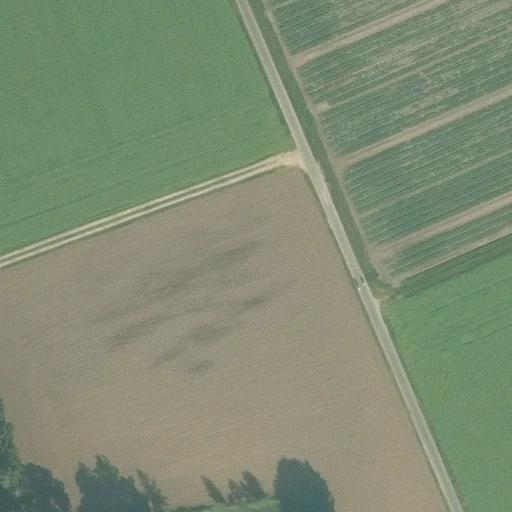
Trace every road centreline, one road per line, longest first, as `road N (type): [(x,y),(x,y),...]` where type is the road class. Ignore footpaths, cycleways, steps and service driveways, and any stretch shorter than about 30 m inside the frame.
road 1 (track): [(239,0),(456,511)]
road 2 (track): [(302,148),(0,262)]
